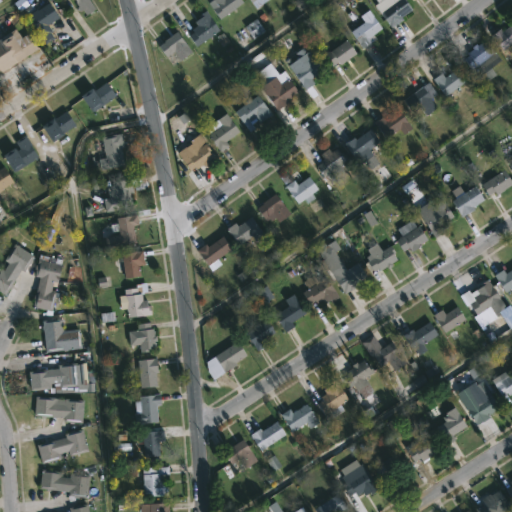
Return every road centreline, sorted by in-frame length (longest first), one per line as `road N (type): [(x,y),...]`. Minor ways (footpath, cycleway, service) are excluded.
road 1 (tertiary): [(202,511),(173,220),(128,0)]
road 2 (residential): [(486,0),(262,165),(173,220)]
road 3 (residential): [(511,225),(197,430)]
road 4 (residential): [(167,0),(0,112)]
road 5 (residential): [(511,444),(408,511)]
